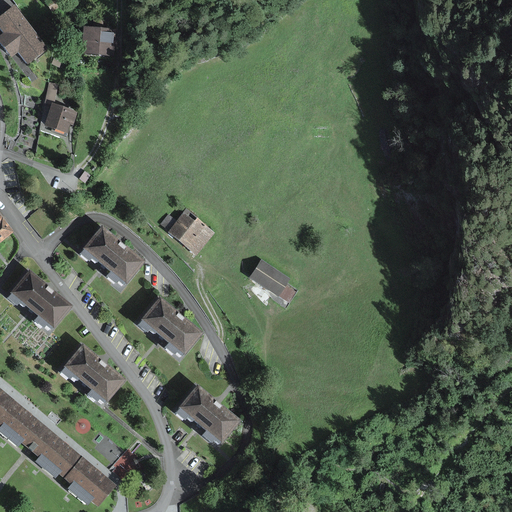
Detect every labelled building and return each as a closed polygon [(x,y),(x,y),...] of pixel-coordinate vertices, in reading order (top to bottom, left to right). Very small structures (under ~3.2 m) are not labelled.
[(15,12),(0,23),(0,28),(5,35),(0,38),(0,45),(12,61),(20,55),(31,69),(49,55),(15,12)] [(112,34),(85,33),(83,56),(110,58),(112,34)] [(55,110),(48,133),(72,139),(79,117),(55,110)] [(183,216),(169,235),(199,256),(213,237),(183,216)] [(0,223),(0,247),(15,236),(3,221),(0,223)] [(105,231),(86,253),(130,288),(148,265),(105,231)] [(259,267),(250,280),(287,307),(297,294),(259,267)] [(26,276),(9,298),(54,333),(71,311),(26,276)] [(161,306),(146,326),(187,359),(203,339),(161,306)] [(79,350),(62,373),(107,406),(124,384),(79,350)] [(193,390),(175,412),(216,445),(234,423),(193,390)] [(0,419),(13,404),(0,393),(0,419)] [(0,419),(0,425),(29,449),(44,430),(13,404),(0,419)] [(29,449),(66,480),(81,461),(44,430),(29,449)] [(66,480),(99,508),(115,489),(81,461),(66,480)]
